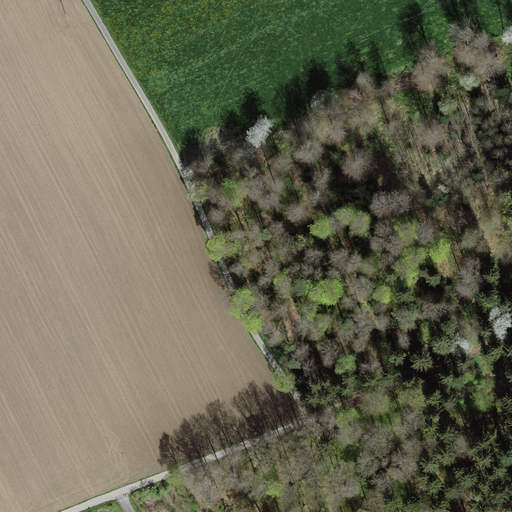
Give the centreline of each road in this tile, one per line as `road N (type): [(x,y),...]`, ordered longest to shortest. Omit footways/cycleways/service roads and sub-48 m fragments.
road 1 (track): [(180,166),(245,313),(308,418),(139,484)]
road 2 (track): [(180,166),(451,42),(511,26)]
road 3 (track): [(308,418),(511,337)]
road 4 (track): [(85,0),(180,166)]
